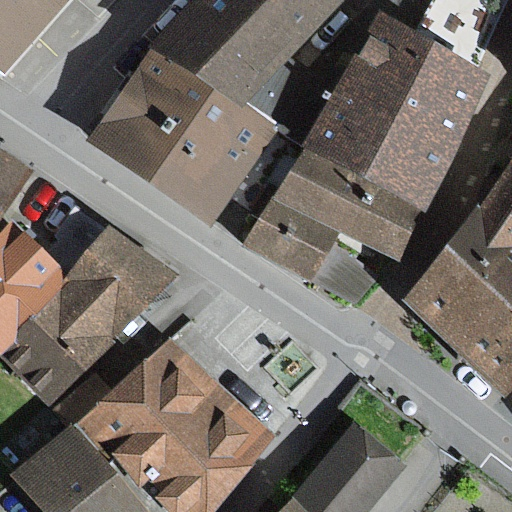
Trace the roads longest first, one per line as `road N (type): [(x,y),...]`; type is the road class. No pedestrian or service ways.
road 1 (residential): [(19,139),(355,357)]
road 2 (residential): [(355,357),(455,188),(511,55)]
road 3 (residential): [(19,139),(157,0)]
road 4 (residential): [(235,511),(355,357)]
road 5 (residential): [(355,357),(511,466)]
